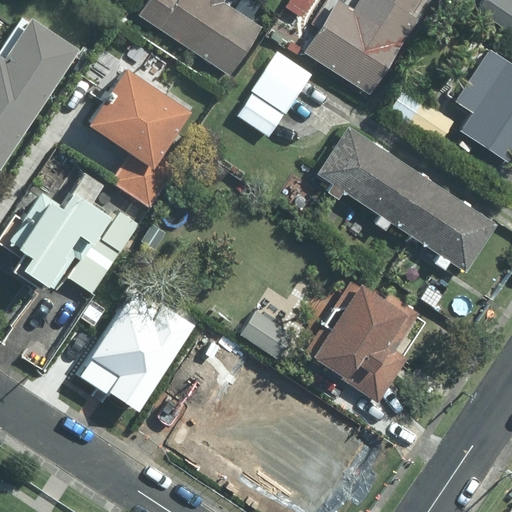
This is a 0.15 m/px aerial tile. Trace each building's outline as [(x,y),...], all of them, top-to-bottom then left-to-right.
[(152,0),(142,16),(230,74),(262,27),(220,0),(152,0)] [(315,0),(288,0),(307,12),(315,0)] [(420,0),(365,0),(356,14),(341,4),(309,53),(372,95),(421,22),(410,15),(420,0)] [(511,3),(507,0),(480,0),(476,8),(511,32),(511,3)] [(0,57),(0,103),(32,125),(80,52),(32,21),(5,61),(0,57)] [(473,112),(460,130),(511,163),(511,63),(489,49),(477,67),(469,60),(456,79),(467,86),(457,101),(473,112)] [(312,77),(277,54),(237,115),(272,137),(312,77)] [(105,177),(142,202),(168,163),(158,156),(188,111),(125,70),(91,122),(126,145),(105,177)] [(402,89),(389,109),(439,142),(452,122),(402,89)] [(0,172),(32,125),(0,103),(0,172)] [(348,192),(369,206),(398,163),(353,133),(324,176),(337,184),(331,193),(342,201),(348,192)] [(394,224),(422,243),(452,198),(398,163),(369,206),(383,215),(376,224),(388,232),(394,224)] [(313,186),(291,171),(278,190),(300,205),(313,186)] [(65,274),(89,290),(134,222),(117,212),(112,220),(96,209),(107,191),(85,177),(62,210),(44,198),(13,245),(31,257),(28,261),(37,268),(32,276),(54,291),(65,274)] [(497,227),(452,198),(422,243),(442,256),(437,264),(447,271),(453,263),(468,272),(497,227)] [(170,228),(155,217),(136,244),(150,254),(170,228)] [(363,286),(317,360),(377,398),(404,357),(393,350),(416,312),(398,300),(393,306),(363,286)] [(255,306),(238,332),(279,359),(296,332),(255,306)] [(179,428),(214,382),(178,355),(143,401),(179,428)] [(194,412),(186,426),(285,483),(329,405),(278,376),(255,414),(223,396),(209,420),(194,412)]
